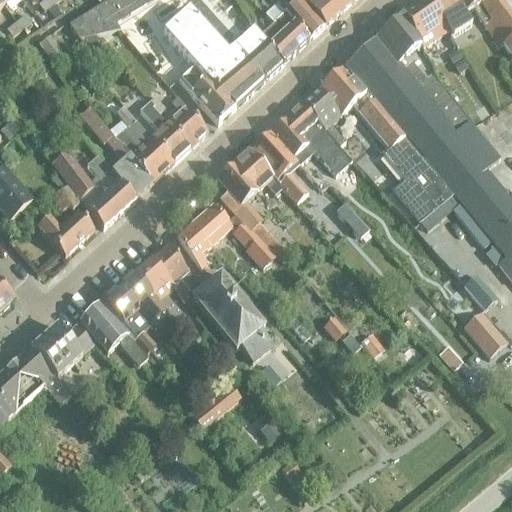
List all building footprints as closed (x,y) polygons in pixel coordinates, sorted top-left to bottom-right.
[(14,0),(0,0),(0,7),(2,10),(14,0)] [(49,0),(47,2),(52,9),(62,1),(61,0),(49,0)] [(114,27),(156,0),(114,0),(67,30),(77,45),(119,35),(114,27)] [(203,0),(198,5),(234,44),(241,38),(213,8),(221,0),(203,0)] [(347,0),(309,0),(303,6),(324,32),(352,6),(347,0)] [(451,0),(430,0),(428,1),(449,35),(452,40),(470,28),(464,19),(451,0)] [(451,0),(464,19),(472,14),(482,30),(484,30),(493,42),(491,45),(497,52),(502,49),(508,45),(480,8),(475,0),(451,0)] [(511,17),(498,0),(475,0),(480,8),(508,45),(511,41),(511,17)] [(428,1),(402,21),(419,50),(421,54),(443,38),(449,35),(428,1)] [(52,9),(47,2),(37,10),(43,16),(52,9)] [(300,3),(288,14),(280,5),(276,8),(284,17),(309,46),(324,32),(303,6),(300,3)] [(234,44),(198,5),(163,37),(193,71),(178,84),(191,98),(190,99),(217,131),(246,104),(269,83),(234,44)] [(264,19),(272,28),(265,35),(257,42),(267,53),(283,70),(309,46),(284,17),(276,8),(264,19)] [(15,27),(20,34),(30,26),(25,19),(15,27)] [(390,29),(343,71),(401,140),(451,200),(459,209),(451,215),(482,253),(490,246),(492,249),(488,252),(490,254),(486,257),(511,288),(511,209),(484,177),(498,165),(429,81),(425,84),(405,61),(419,50),(402,21),(390,29)] [(20,34),(15,27),(5,35),(10,42),(20,34)] [(241,38),(234,44),(269,83),(283,70),(267,53),(257,42),(251,36),(251,35),(248,32),(241,38)] [(67,65),(47,41),(37,49),(57,73),(67,65)] [(511,41),(508,45),(502,49),(511,62),(511,41)] [(455,54),(447,59),(451,67),(460,62),(455,54)] [(39,62),(28,70),(38,83),(48,75),(39,62)] [(461,63),(452,68),(456,76),(465,71),(461,63)] [(316,96),(339,122),(352,111),(357,117),(356,118),(387,155),(382,159),(405,187),(393,198),(417,228),(419,226),(425,234),(439,224),(432,216),(451,200),(401,140),(343,71),(316,96)] [(339,122),(316,96),(300,110),(337,153),(338,152),(344,147),(329,131),(339,122)] [(151,111),(158,120),(164,115),(153,103),(148,108),(151,110),(151,111)] [(206,140),(183,115),(183,111),(176,103),(171,107),(180,117),(166,129),(173,137),(189,155),(206,140)] [(166,129),(158,120),(151,111),(151,110),(148,108),(139,116),(142,119),(154,132),(158,137),(149,144),(173,171),(189,155),(173,137),(166,129)] [(300,110),(284,124),(307,149),(306,150),(313,158),(333,182),(350,166),(337,153),(300,110)] [(127,133),(113,144),(152,189),(173,171),(149,144),(122,112),(115,118),(127,133)] [(152,189),(113,144),(88,114),(79,122),(102,150),(106,146),(123,166),(111,177),(124,193),(134,205),(152,189)] [(5,130),(1,133),(8,142),(13,139),(22,130),(14,120),(4,129),(5,130)] [(298,171),(306,164),(313,158),(306,150),(307,149),(284,124),(269,138),(295,167),(298,171)] [(295,167),(269,138),(248,157),(280,192),(295,209),(306,198),(286,175),(295,167)] [(280,192),(248,157),(216,186),(227,198),(218,205),(233,221),(241,230),(242,230),(248,237),(249,237),(258,228),(259,227),(243,209),(265,189),(273,199),(280,192)] [(118,220),(94,193),(93,194),(67,159),(52,172),(79,207),(102,234),(118,220)] [(124,193),(111,177),(98,162),(88,172),(101,186),(94,193),(118,220),(134,205),(124,193)] [(0,218),(7,227),(31,205),(0,170),(0,218)] [(71,216),(79,208),(65,192),(50,205),(61,217),(67,211),(71,216)] [(344,208),(334,218),(345,229),(355,220),(344,208)] [(211,211),(189,230),(203,245),(209,252),(210,250),(212,249),(229,234),(232,238),(241,230),(233,221),(226,228),(211,211)] [(63,263),(92,236),(76,218),(61,232),(57,228),(54,231),(47,222),(35,232),(63,263)] [(258,228),(249,237),(276,264),(285,255),(258,228)] [(203,245),(189,230),(175,242),(200,275),(206,270),(198,261),(209,252),(203,245)] [(242,230),(241,230),(232,238),(246,254),(255,246),(248,237),(242,230)] [(246,254),(244,256),(261,275),(272,265),(255,246),(246,254)] [(166,251),(149,265),(171,292),(173,294),(171,291),(179,284),(190,298),(197,292),(166,251)] [(164,302),(173,294),(171,292),(149,265),(132,281),(165,318),(182,337),(187,333),(189,331),(164,302)] [(484,315),(496,304),(475,279),(463,290),(470,298),(480,310),(484,315)] [(250,368),(271,351),(259,336),(263,332),(252,319),(254,317),(252,316),(251,318),(245,311),(247,309),(246,308),(244,310),(238,302),(240,301),(238,299),(237,301),(231,294),(233,292),(231,291),(230,292),(219,280),(191,303),(201,316),(199,318),(201,319),(202,318),(209,324),(206,326),(208,328),(210,326),(216,333),(213,335),(214,336),(217,334),(223,341),(221,343),(222,344),(224,343),(235,356),(238,353),(250,368)] [(165,318),(132,281),(102,307),(115,322),(136,344),(134,345),(145,358),(154,351),(142,338),(150,331),(165,318)] [(0,316),(12,305),(0,291),(0,316)] [(470,298),(461,305),(471,317),(480,310),(470,298)] [(137,372),(145,364),(98,310),(79,327),(106,358),(117,349),(137,372)] [(481,317),(463,332),(487,360),(505,345),(481,317)] [(333,322),(323,331),(334,344),(344,335),(333,322)] [(47,339),(29,355),(54,385),(73,368),(91,352),(73,332),(63,341),(54,332),(47,339)] [(370,339),(360,347),(372,363),(382,355),(370,339)] [(348,341),(340,347),(351,360),(358,353),(348,341)] [(448,351),(440,359),(454,376),(463,367),(448,351)] [(29,355),(0,380),(0,405),(11,419),(41,392),(55,409),(66,400),(58,391),(54,388),(56,387),(54,385),(29,355)] [(267,371),(254,382),(266,396),(278,386),(267,371)] [(189,423),(199,437),(238,406),(228,393),(189,423)] [(0,431),(13,420),(0,405),(0,431)] [(310,425),(300,431),(304,437),(314,430),(310,425)] [(30,440),(24,445),(32,454),(38,448),(30,440)] [(0,480),(8,473),(0,463),(0,480)] [(290,468),(280,476),(287,486),(298,478),(290,468)] [(103,472),(81,490),(100,511),(137,511),(130,503),(124,496),(103,472)] [(14,487),(5,494),(13,505),(22,497),(14,487)] [(128,492),(124,496),(130,503),(135,500),(128,492)]
